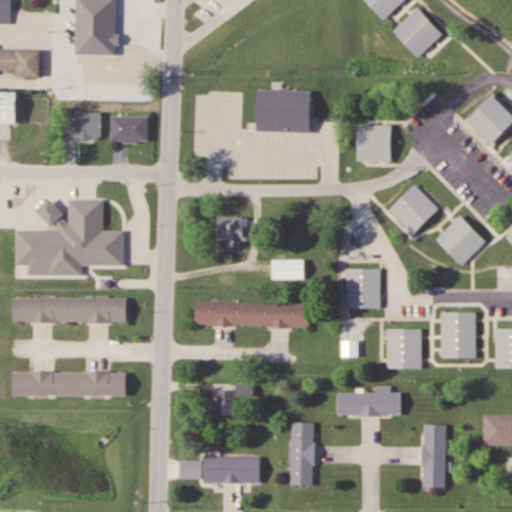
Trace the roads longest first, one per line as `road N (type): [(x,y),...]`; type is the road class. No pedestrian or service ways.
road 1 (residential): [(157,511),(173,0)]
road 2 (residential): [(166,182),(356,191),(406,160),(463,93),(494,76),(511,79)]
road 3 (residential): [(166,182),(139,174),(0,170)]
road 4 (residential): [(356,191),(417,295)]
